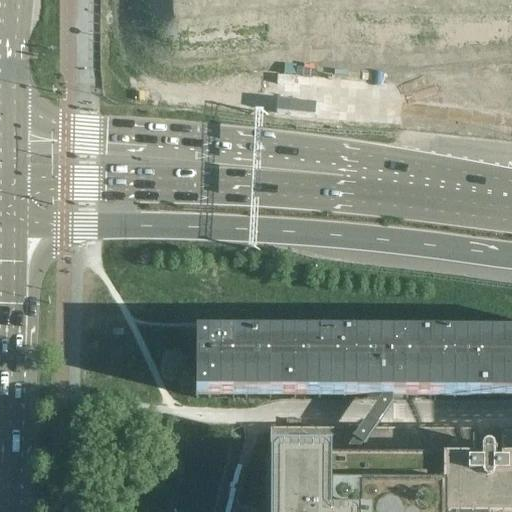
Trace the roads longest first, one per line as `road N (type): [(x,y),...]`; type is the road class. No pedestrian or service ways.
road 1 (motorway): [(11,228),(247,232),(511,258)]
road 2 (motorway): [(335,175),(203,186),(64,182),(11,200)]
road 3 (secondary): [(3,511),(11,228)]
road 4 (motorway): [(335,175),(207,144),(66,133)]
road 5 (motorway): [(511,196),(335,175)]
